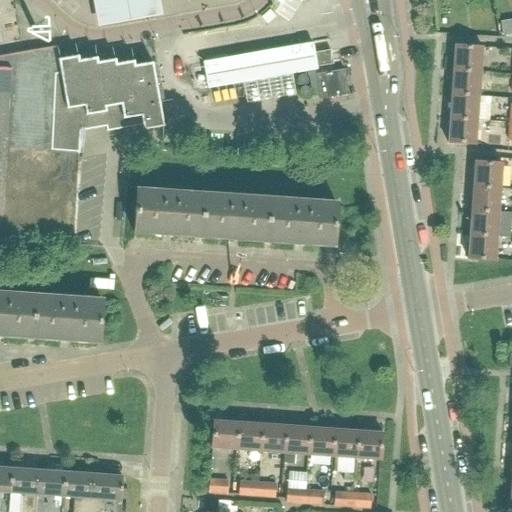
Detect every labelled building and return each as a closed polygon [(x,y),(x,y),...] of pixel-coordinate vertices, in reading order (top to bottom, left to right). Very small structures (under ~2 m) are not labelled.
[(92,0),(94,12),(96,27),(162,15),(162,11),(160,0),(92,0)] [(502,37),(511,34),(511,20),(499,22),(502,37)] [(330,50),(313,53),(312,44),(204,63),(206,79),(208,89),(316,70),(316,67),(332,65),(331,58),(330,50)] [(482,47),(454,45),(453,70),(480,72),(482,47)] [(55,48),(0,57),(0,239),(48,243),(49,231),(72,232),(77,153),(79,154),(80,131),(106,127),(106,132),(142,126),(143,130),(163,127),(152,63),(134,66),(133,61),(116,64),(115,60),(97,63),(96,58),(79,61),(78,56),(57,60),(55,48)] [(479,96),(480,72),(453,70),(451,94),(479,96)] [(346,71),(322,75),(326,99),(350,95),(346,71)] [(244,84),(247,103),(285,97),(282,77),(244,84)] [(477,120),(479,96),(451,94),(449,117),(477,120)] [(475,144),(477,120),(449,117),(447,142),(475,144)] [(474,161),(472,186),(501,188),(502,163),(474,161)] [(499,212),(501,188),(472,186),(471,210),(499,212)] [(137,190),(134,233),(161,235),(172,236),(201,238),(204,195),(137,190)] [(270,199),(204,195),(201,238),(227,239),(237,240),(267,242),(270,199)] [(270,199),(267,242),(292,244),(334,247),(337,203),(270,199)] [(499,212),(471,210),(469,234),(497,236),(509,237),(511,213),(499,213),(499,212)] [(72,244),(72,232),(49,231),(48,243),(72,244)] [(497,236),(469,234),(467,259),(495,261),(497,236)] [(35,295),(0,292),(0,336),(3,337),(32,339),(35,295)] [(35,295),(32,339),(59,340),(69,341),(99,343),(102,300),(35,295)] [(211,449),(236,450),(238,423),(213,421),(211,449)] [(236,450),(260,452),(262,424),(238,423),(236,450)] [(260,452),(284,454),(286,426),(262,424),(260,452)] [(295,455),(308,456),(310,428),(286,426),(284,454),(284,462),(295,463),(295,455)] [(308,456),(332,457),(334,430),(310,428),(308,456)] [(332,457),(356,459),(358,431),(334,430),(332,457)] [(358,431),(356,459),(381,461),(383,433),(358,431)] [(0,492),(9,493),(10,469),(0,467),(0,492)] [(35,511),(38,471),(10,469),(9,493),(20,494),(18,511),(35,511)] [(66,473),(38,471),(35,511),(48,511),(49,504),(43,503),(44,496),(64,497),(66,473)] [(72,511),(91,511),(94,475),(66,473),(64,497),(74,498),(72,511)] [(286,503),(304,504),(305,491),(307,474),(288,473),(286,503)] [(94,475),(91,511),(105,511),(106,500),(121,501),(123,477),(94,475)] [(209,493),(227,494),(228,481),(210,480),(209,493)] [(257,497),(258,484),(240,482),(239,495),(257,497)] [(257,497),(276,498),(276,485),(258,484),(257,497)] [(304,504),(323,506),(324,492),(305,491),(304,504)] [(334,507),(352,508),(353,494),(335,493),(334,507)] [(352,508),(370,509),(371,496),(353,494),(352,508)]
